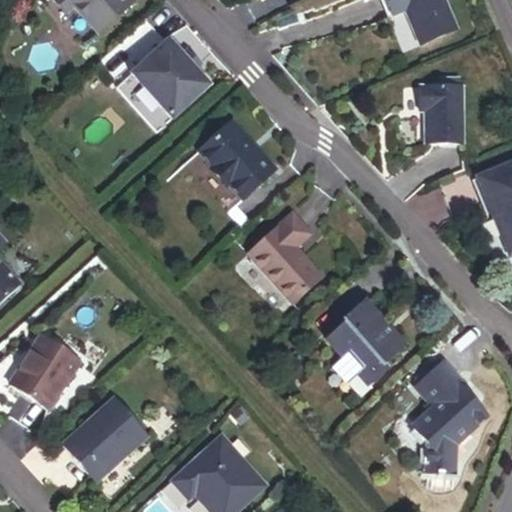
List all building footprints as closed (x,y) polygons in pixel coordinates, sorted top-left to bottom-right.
[(73,9),(99,36),(133,4),(129,0),(50,0),(65,16),(73,9)] [(442,0),(384,0),(393,18),(405,13),(420,46),(456,31),(442,0)] [(170,120),(206,86),(192,70),(180,57),(165,42),(129,75),(170,120)] [(185,52),(180,57),(192,70),(197,65),(185,52)] [(461,91),(420,91),(420,114),(425,114),(425,147),(461,147),(461,91)] [(231,125),(198,155),(242,203),(275,173),(231,125)] [(511,168),(478,183),(510,260),(511,258),(511,168)] [(292,306),(323,278),(298,251),(311,239),(291,218),(248,258),(292,306)] [(0,266),(0,293),(13,281),(0,266)] [(401,348),(364,307),(345,324),(348,328),(329,345),(343,360),(330,371),(345,388),(358,376),(367,387),(384,371),(380,367),(401,348)] [(40,337),(9,384),(47,409),(78,361),(40,337)] [(454,448),(484,420),(456,390),(461,386),(443,366),(415,392),(433,410),(412,430),(427,446),(425,475),(436,476),(436,479),(441,479),(441,476),(453,477),(454,448)] [(143,436),(110,400),(59,446),(92,482),(143,436)] [(222,431),(172,477),(188,495),(195,490),(214,511),(231,511),(266,480),(222,431)]
